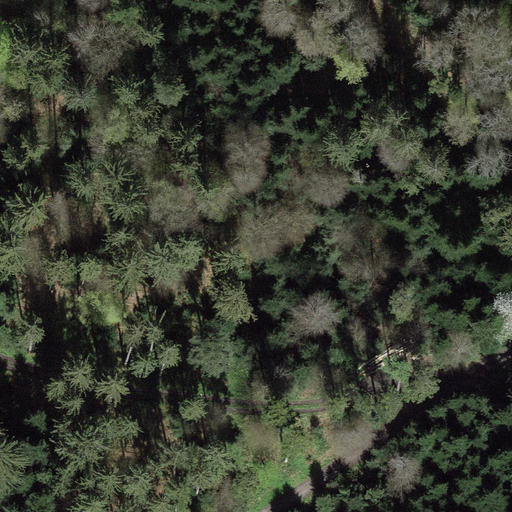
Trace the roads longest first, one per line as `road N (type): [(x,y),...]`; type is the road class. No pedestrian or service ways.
road 1 (track): [(466,374),(315,407),(248,408),(0,364)]
road 2 (track): [(511,343),(262,511)]
